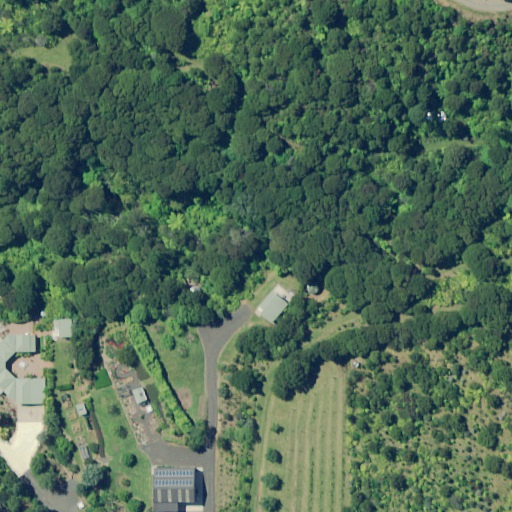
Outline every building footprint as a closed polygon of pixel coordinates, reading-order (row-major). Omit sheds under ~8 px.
[(313,279),(304,284),(311,296),(320,291),(313,279)] [(293,299),(278,285),(256,308),(272,322),(293,299)] [(51,319),(52,338),(60,337),(72,336),(70,318),(51,319)] [(7,370),(6,362),(17,352),(37,351),(35,335),(11,335),(0,344),(0,384),(18,403),(45,402),(45,379),(16,378),(7,370)] [(148,400),(143,385),(132,389),(138,403),(148,400)] [(196,467),(157,467),(157,511),(180,511),(180,502),(196,502),(196,467)]
